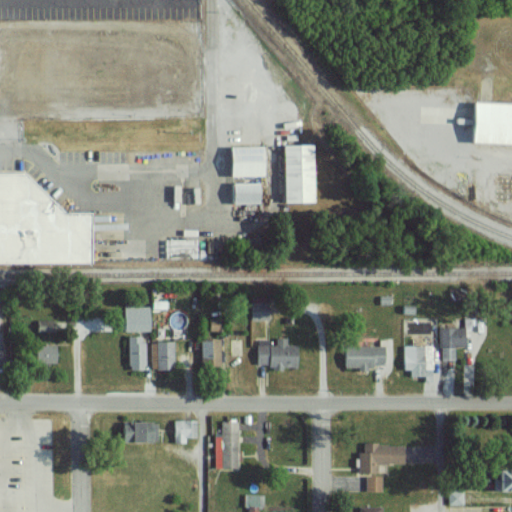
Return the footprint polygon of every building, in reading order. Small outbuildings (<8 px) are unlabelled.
[(466,143),(511,144),(511,103),(468,102),(466,143)] [(278,145),(280,203),(310,203),(308,145),(278,145)] [(258,146),(225,147),(225,177),(259,176),(258,146)] [(0,172),(28,172),(68,214),(94,214),(94,264),(0,262),(0,172)] [(255,183),(227,183),(228,204),(256,203),(255,183)] [(149,306),(122,306),(122,331),(148,331),(149,306)] [(249,320),(265,319),(265,308),(248,309),(249,320)] [(51,318),(35,319),(35,334),(52,333),(51,318)] [(206,330),(218,330),(218,320),(207,319),(206,330)] [(455,359),(454,346),(464,346),(463,327),(438,327),(438,360),(455,359)] [(126,368),(142,368),(142,336),(126,335),(126,368)] [(255,364),(268,364),(268,368),(293,367),(293,345),(285,345),(284,337),(274,337),(274,342),(254,342),(255,364)] [(218,365),(218,338),(198,339),(199,365),(218,365)] [(171,341),(149,341),(149,369),(172,368),(171,341)] [(32,362),(53,363),(54,345),(33,344),(32,362)] [(408,375),(429,375),(430,345),(401,344),(401,369),(408,369),(408,375)] [(342,368),(370,368),(370,365),(382,364),(382,345),(341,346),(342,368)] [(195,419),(171,420),(171,442),(184,442),(184,437),(195,437),(195,419)] [(154,441),(154,421),(118,421),(118,442),(154,441)] [(213,434),(212,467),(236,468),(237,421),(220,421),(220,434),(213,434)] [(374,472),(374,463),(400,463),(400,443),(361,443),(361,452),(354,452),(354,472),(374,472)] [(492,489),(511,489),(511,469),(492,469),(492,489)] [(379,491),(379,476),(363,476),(363,491),(379,491)] [(446,490),(446,504),(462,504),(462,490),(446,490)] [(256,511),(256,506),(261,506),(261,495),(243,494),(242,507),(247,507),(246,511),(256,511)]
